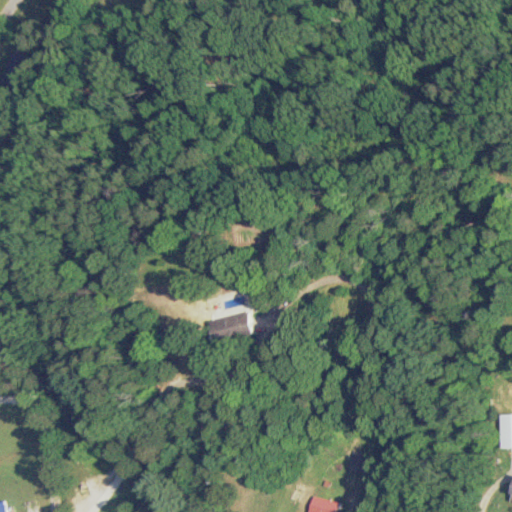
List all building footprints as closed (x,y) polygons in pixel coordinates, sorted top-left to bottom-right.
[(38,57),(17,50),(0,99),(0,105),(16,111),(25,88),(31,90),(38,68),(34,67),(38,57)] [(258,335),(252,311),(214,321),(220,345),(258,335)] [(350,469),(368,472),(371,453),(353,450),(350,469)] [(345,511),(341,511),(343,502),(316,495),(311,511),(345,511)] [(0,511),(11,511),(8,500),(0,502),(0,511)]
